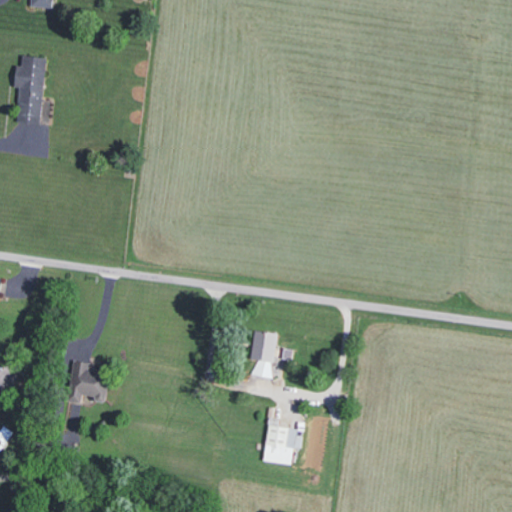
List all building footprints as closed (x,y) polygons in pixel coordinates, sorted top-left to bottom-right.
[(32,0),(32,6),(56,8),(56,0),(32,0)] [(43,124),(50,58),(26,55),(25,65),(21,65),(18,87),(23,87),(19,121),(43,124)] [(255,359),(256,359),(255,375),(275,377),(278,332),(257,331),(255,359)] [(114,372),(93,370),(94,363),(76,361),(71,402),(85,404),(85,397),(110,400),(114,372)] [(296,456),(297,447),(304,448),(306,436),(299,435),(300,428),(271,425),(268,454),(296,456)]
